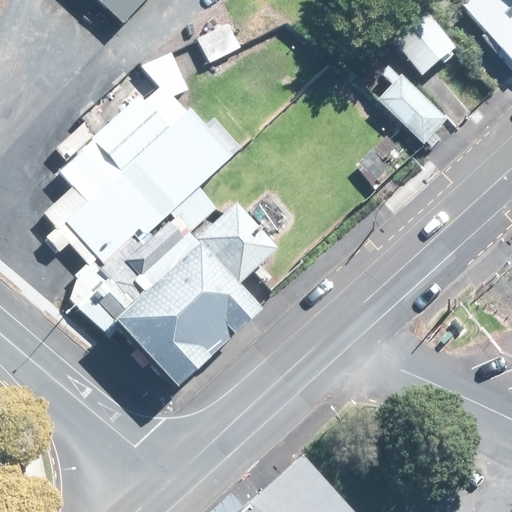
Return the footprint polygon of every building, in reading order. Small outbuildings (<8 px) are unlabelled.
[(153,0),(91,0),(123,31),(153,0)] [(505,54),(511,62),(511,0),(482,0),(471,11),(467,15),(505,54)] [(419,79),(433,67),(452,51),(414,6),(380,35),(419,79)] [(242,21),(195,40),(204,62),(251,44),(242,21)] [(445,122),(398,80),(397,82),(385,71),(378,79),(390,90),(376,105),(423,147),(432,137),(441,127),(445,122)] [(177,120),(184,114),(157,87),(137,105),(132,99),(91,137),(80,124),(51,150),(67,167),(57,176),(68,188),(36,217),(82,267),(70,279),(109,320),(98,330),(102,334),(160,396),(242,320),(180,254),(165,268),(163,266),(187,244),(181,237),(175,243),(160,227),(137,249),(132,244),(163,215),(182,236),(210,210),(190,189),(218,164),(215,161),(177,120)] [(114,87),(101,98),(107,105),(120,93),(114,87)] [(378,193),(408,162),(385,141),(356,171),(378,193)] [(249,212),(266,234),(286,218),(270,196),(249,212)] [(270,253),(258,239),(228,208),(189,244),(230,289),(270,253)] [(346,511),(294,455),(237,506),(234,502),(222,511),(346,511)]
